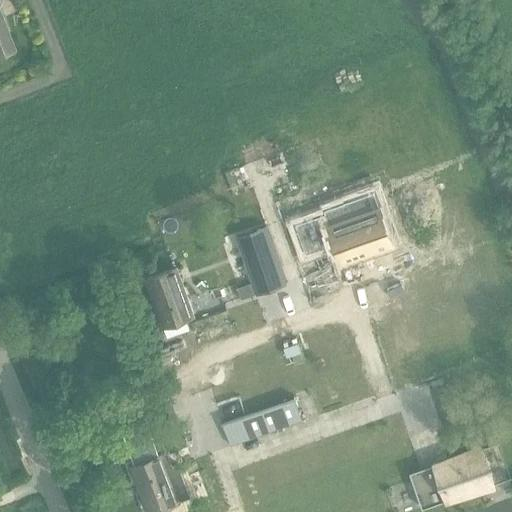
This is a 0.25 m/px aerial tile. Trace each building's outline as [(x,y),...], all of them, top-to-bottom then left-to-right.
[(0,55),(15,50),(0,12),(0,55)] [(326,214),(296,224),(306,253),(324,247),(322,243),(333,239),(336,238),(343,259),(392,242),(380,209),(353,219),(347,204),(326,211),(327,213),(326,214)] [(255,255),(244,259),(252,282),(256,293),(286,283),(266,225),(247,232),(255,255)] [(177,267),(146,278),(167,337),(190,329),(186,318),(194,315),(177,267)] [(388,311),(386,312),(404,357),(406,356),(405,355),(417,350),(423,363),(450,353),(438,321),(426,325),(415,295),(388,305),(391,312),(389,313),(388,311)] [(293,396),(222,421),(223,423),(230,445),(231,445),(302,420),(293,396)] [(419,468),(409,472),(422,508),(479,488),(493,483),(489,471),(481,448),(481,447),(452,457),(448,458),(448,457),(438,460),(439,462),(438,462),(435,463),(442,483),(427,489),(419,468)] [(161,454),(131,465),(148,511),(149,511),(179,501),(191,496),(178,463),(166,467),(161,454)]
